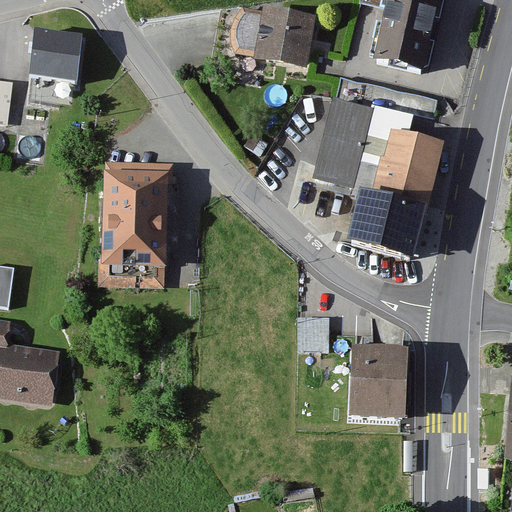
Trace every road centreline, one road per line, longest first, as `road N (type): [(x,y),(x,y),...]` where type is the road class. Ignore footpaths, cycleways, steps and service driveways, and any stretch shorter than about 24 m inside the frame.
road 1 (residential): [(99,0),(220,161),(320,258),(399,302),(451,311)]
road 2 (tertiary): [(451,311),(511,8)]
road 3 (tertiary): [(450,511),(451,311)]
